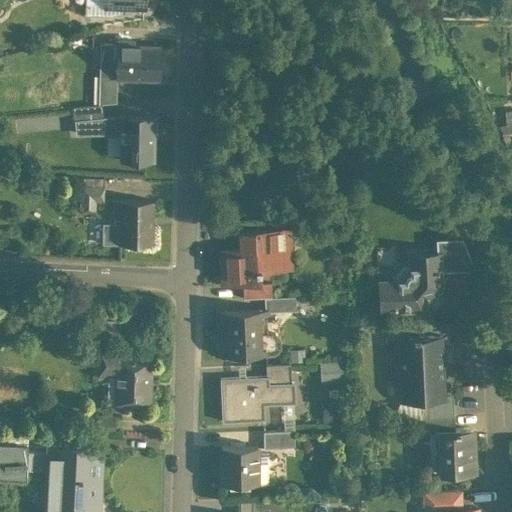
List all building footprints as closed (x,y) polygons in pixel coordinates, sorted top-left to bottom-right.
[(160,45),(130,44),(131,39),(117,39),(116,77),(160,78),(160,45)] [(102,103),(73,106),(74,120),(103,117),(102,103)] [(154,116),(115,115),(115,129),(121,129),(120,159),(153,159),(154,116)] [(103,186),(81,185),(81,210),(95,210),(95,200),(103,200),(103,186)] [(153,199),(114,199),(114,212),(119,213),(119,221),(102,221),(102,242),(152,243),(153,199)] [(275,228),(240,230),(241,248),(220,249),(221,283),(242,282),(270,280),(270,279),(260,280),(260,270),(285,268),(284,245),(276,246),(275,228)] [(462,237),(435,238),(436,252),(438,252),(438,271),(475,269),(462,237)] [(436,252),(410,254),(411,271),(403,280),(380,281),(381,309),(420,306),(439,285),(438,271),(438,252),(436,252)] [(270,280),(242,282),(242,297),(264,296),(271,296),(270,280)] [(271,296),(264,296),(264,308),(264,311),(294,309),(294,295),(271,296)] [(264,308),(219,310),(221,354),(275,351),(280,346),(279,336),(274,331),(265,331),(264,311),(264,308)] [(119,320),(89,319),(88,337),(119,338),(119,320)] [(417,321),(388,321),(389,336),(397,336),(397,334),(418,333),(417,321)] [(442,334),(419,335),(419,333),(418,333),(397,334),(397,336),(400,398),(445,396),(442,334)] [(150,358),(117,357),(117,350),(99,350),(98,372),(116,373),(115,402),(148,403),(150,358)] [(290,363),(266,364),(266,375),(290,374),(290,363)] [(266,375),(220,378),(222,420),(263,418),(263,403),(294,401),(293,381),(291,381),(290,374),(266,375)] [(445,396),(400,398),(391,418),(424,416),(424,417),(425,417),(453,416),(452,396),(445,396)] [(114,418),(114,415),(78,414),(77,430),(114,431),(114,429),(116,430),(117,418),(114,418)] [(453,416),(425,417),(426,432),(439,432),(439,430),(454,430),(453,416)] [(293,429),(263,430),(264,446),(294,445),(293,429)] [(454,430),(439,430),(439,432),(441,473),(474,471),(472,429),(454,430)] [(27,445),(0,443),(0,477),(25,479),(26,467),(27,451),(27,445)] [(257,445),(221,446),(221,482),(257,482),(257,445)] [(97,511),(100,448),(49,446),(48,452),(27,451),(26,467),(48,468),(45,511),(97,511)] [(460,488),(423,490),(423,491),(422,491),(422,511),(436,511),(436,510),(461,508),(460,488)] [(279,511),(279,497),(251,498),(251,511),(279,511)]
